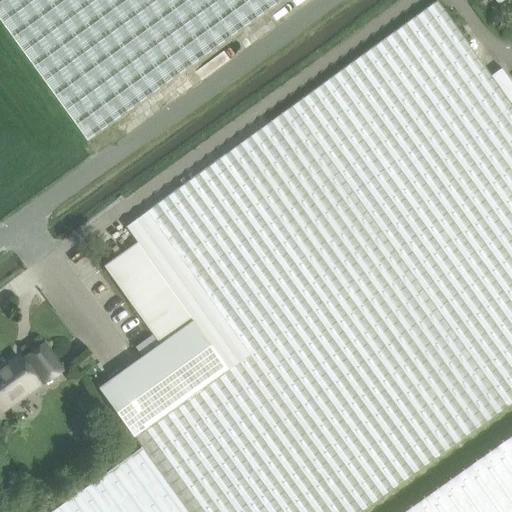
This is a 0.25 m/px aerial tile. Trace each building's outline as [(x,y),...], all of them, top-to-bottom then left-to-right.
[(279,0),(0,0),(0,21),(86,140),(279,0)] [(438,2),(127,228),(138,244),(193,321),(229,371),(134,439),(141,449),(187,511),(362,511),(511,405),(511,82),(502,69),(492,77),(438,2)] [(193,321),(138,244),(105,267),(146,325),(160,344),(193,321)] [(130,433),(134,439),(229,371),(193,321),(160,344),(113,378),(98,389),(130,433)] [(146,325),(99,359),(113,378),(160,344),(146,325)] [(46,382),(60,371),(43,347),(29,357),(46,382)] [(0,411),(37,385),(19,358),(0,371),(0,411)] [(511,511),(511,436),(405,511),(511,511)] [(187,511),(141,449),(110,471),(52,511),(187,511)]
